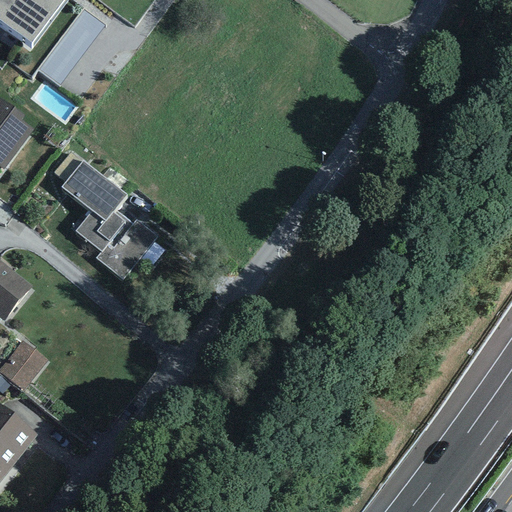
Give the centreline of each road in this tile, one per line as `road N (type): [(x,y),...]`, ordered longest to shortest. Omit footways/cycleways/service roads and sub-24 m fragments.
road 1 (residential): [(56,511),(181,366),(382,95),(432,0)]
road 2 (motorway): [(511,382),(417,511)]
